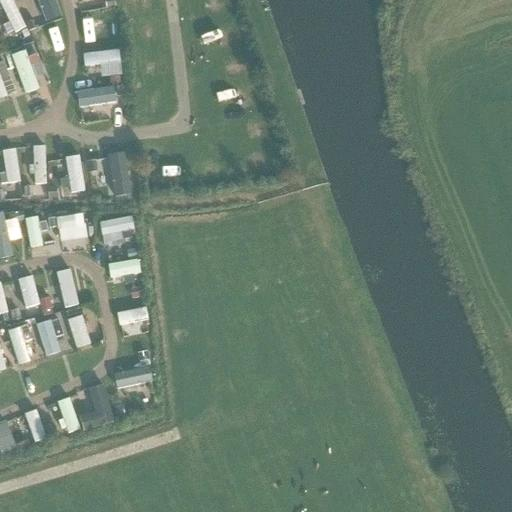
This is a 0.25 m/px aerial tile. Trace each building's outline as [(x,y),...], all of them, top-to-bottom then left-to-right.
[(0,0),(0,21),(5,43),(23,38),(13,0),(0,0)] [(30,0),(37,20),(57,14),(51,0),(30,0)] [(207,0),(208,16),(227,15),(225,0),(207,0)] [(131,19),(151,17),(150,6),(130,8),(131,19)] [(109,9),(78,16),(80,29),(112,22),(109,9)] [(231,20),(210,28),(218,50),(240,42),(231,20)] [(46,34),(34,37),(42,69),(53,66),(46,34)] [(81,71),(114,67),(112,50),(79,53),(81,71)] [(19,95),(36,92),(28,51),(11,54),(19,95)] [(225,58),(229,77),(249,72),(244,53),(225,58)] [(164,64),(137,68),(140,87),(167,83),(164,64)] [(116,105),(115,88),(74,92),(76,109),(116,105)] [(43,147),(30,147),(31,189),(44,188),(43,147)] [(14,150),(0,152),(0,162),(3,186),(19,184),(14,150)] [(63,159),(69,195),(83,193),(77,157),(63,159)] [(105,182),(123,179),(120,159),(91,163),(93,174),(103,173),(105,182)] [(193,172),(194,182),(215,179),(214,169),(193,172)] [(83,248),(82,217),(55,218),(56,249),(83,248)] [(36,218),(22,220),(27,258),(54,255),(53,239),(38,240),(36,218)] [(99,239),(131,236),(129,220),(98,223),(99,239)] [(5,239),(17,237),(15,221),(3,223),(5,239)] [(0,223),(0,257),(8,256),(0,223)] [(109,265),(111,287),(134,286),(132,264),(109,265)] [(23,310),(37,307),(29,277),(15,281),(23,310)] [(84,281),(43,288),(46,301),(86,295),(84,281)] [(83,306),(63,311),(72,350),(91,346),(83,306)] [(118,338),(141,333),(136,310),(113,314),(118,338)] [(31,328),(42,359),(60,352),(49,322),(31,328)] [(13,368),(26,365),(19,330),(5,333),(13,368)] [(115,379),(121,399),(143,393),(138,373),(115,379)] [(89,415),(78,417),(81,430),(111,423),(102,386),(83,391),(89,415)] [(52,404),(61,434),(76,430),(67,400),(52,404)] [(28,445),(40,442),(33,412),(21,415),(28,445)] [(0,426),(0,452),(10,451),(7,425),(0,426)]
